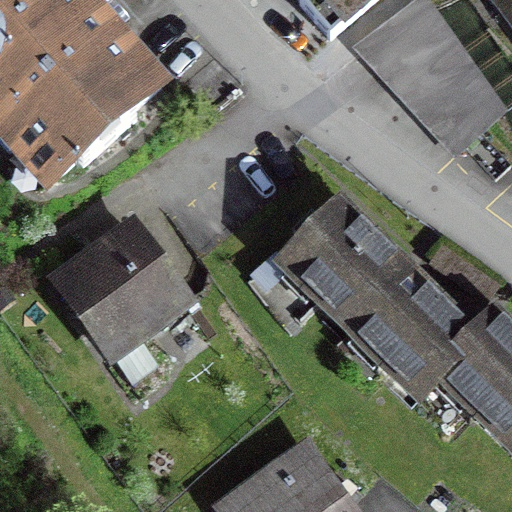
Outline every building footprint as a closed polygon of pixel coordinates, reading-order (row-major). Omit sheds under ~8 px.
[(83,21),(64,0),(0,0),(0,104),(6,111),(16,103),(39,129),(15,151),(48,187),(78,161),(83,167),(137,120),(132,114),(162,88),(105,24),(94,11),(83,21)] [(295,0),(331,40),(377,0),(295,0)] [(511,0),(490,0),(511,28),(511,0)] [(362,52),(375,66),(420,115),(457,155),(502,114),(424,3),(362,52)] [(420,403),(440,382),(511,451),(511,338),(497,324),(476,346),(463,334),(396,268),(341,213),(285,270),(420,403)] [(184,306),(133,237),(62,289),(113,358),(184,306)] [(349,511),(307,454),(227,511),(349,511)]
